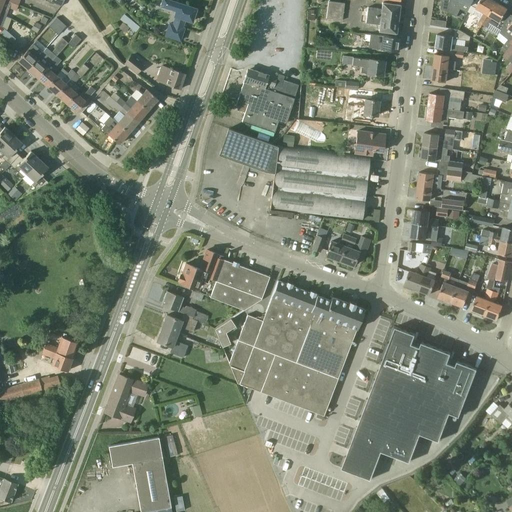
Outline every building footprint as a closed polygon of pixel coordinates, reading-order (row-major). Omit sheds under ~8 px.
[(16,10),(18,5),(5,0),(0,0),(0,13),(6,16),(9,7),(16,10)] [(192,22),(196,9),(168,0),(162,0),(161,5),(177,10),(175,16),(176,16),(173,25),(170,24),(166,36),(180,40),(184,28),(182,28),(185,19),(192,22)] [(449,13),(450,0),(442,0),(441,9),(449,13)] [(453,0),(450,0),(449,13),(457,17),(461,8),(469,12),(469,11),(474,0),(458,0),(458,2),(453,0)] [(474,0),(469,11),(478,17),(474,24),(480,28),(496,2),(492,0),(474,0)] [(328,10),(343,12),(344,4),(329,1),(328,10)] [(496,2),(480,28),(486,31),(491,23),(502,30),(511,15),(506,12),(508,9),(496,2)] [(367,15),(398,19),(400,5),(383,3),(382,9),(368,7),(367,15)] [(343,12),(328,10),(326,19),(342,21),(343,12)] [(11,18),(6,16),(0,13),(0,32),(12,43),(16,39),(6,30),(11,18)] [(124,13),(120,19),(136,31),(140,26),(124,13)] [(398,19),(367,15),(366,23),(380,25),(379,31),(396,33),(398,19)] [(511,15),(502,30),(500,32),(510,40),(504,47),(508,50),(511,44),(511,15)] [(49,26),(53,30),(61,21),(56,17),(50,24),(49,26)] [(42,25),(35,21),(31,29),(37,33),(42,25)] [(129,27),(123,22),(119,27),(125,33),(129,27)] [(471,37),(459,30),(457,30),(456,39),(470,41),(471,37)] [(68,43),(74,47),(81,39),(76,34),(68,43)] [(436,48),(446,49),(468,52),(469,47),(456,45),(456,47),(452,47),(453,36),(438,34),(436,48)] [(398,51),(400,38),(383,36),(382,42),(371,41),(370,48),(398,51)] [(41,54),(37,59),(28,69),(38,78),(47,67),(57,56),(68,43),(62,37),(54,47),(55,48),(52,52),(47,48),(43,52),(41,54)] [(327,49),(328,42),(315,41),(315,48),(327,49)] [(41,54),(43,52),(33,43),(18,61),(28,69),(37,59),(41,54)] [(511,44),(508,50),(503,56),(508,60),(511,54),(511,44)] [(434,67),(448,69),(455,70),(456,62),(449,61),(450,56),(435,54),(434,67)] [(47,67),(38,78),(47,86),(56,76),(52,72),(56,67),(55,66),(61,59),(57,56),(47,67)] [(132,56),(125,63),(137,73),(144,66),(132,56)] [(369,74),(373,74),(383,76),(383,73),(385,74),(385,70),(384,70),(385,61),(355,57),(354,65),(364,66),(370,67),(369,74)] [(493,59),(484,59),(482,73),(496,75),(497,62),(492,62),(493,59)] [(76,73),(70,80),(66,84),(57,95),(67,103),(76,93),(80,88),(74,83),(80,77),(81,78),(89,68),(84,64),(76,73)] [(180,89),(185,74),(162,66),(157,81),(180,89)] [(448,69),(434,67),(432,80),(447,82),(448,69)] [(56,76),(47,86),(57,95),(66,84),(70,80),(76,73),(72,70),(68,74),(63,69),(56,76)] [(247,71),(246,74),(236,106),(239,106),(237,110),(245,112),(242,121),(275,132),(278,121),(286,123),(295,98),(289,96),(290,92),(286,91),(289,82),(283,80),(282,85),(276,83),(277,78),(250,69),(247,71)] [(131,86),(137,90),(138,91),(141,86),(133,81),(131,86)] [(345,88),(358,90),(359,82),(345,81),(345,88)] [(501,85),(497,90),(506,93),(508,88),(501,85)] [(85,93),(89,97),(95,90),(91,86),(85,93)] [(147,89),(137,100),(148,110),(158,98),(147,89)] [(462,98),(464,98),(465,91),(450,89),(449,96),(462,98)] [(506,93),(497,90),(494,97),(507,102),(509,95),(506,93)] [(85,101),(76,93),(67,103),(76,112),(85,101)] [(460,110),(461,102),(444,100),(445,95),(430,93),(428,106),(443,108),(460,110)] [(125,115),(118,123),(129,132),(139,121),(117,102),(110,96),(106,101),(114,108),(115,107),(120,112),(125,115)] [(120,98),(117,102),(139,121),(148,110),(137,100),(131,108),(126,104),(127,104),(120,98)] [(371,100),(372,98),(367,98),(367,99),(365,99),(355,98),(354,113),(378,116),(380,101),(371,100)] [(487,105),(479,104),(478,111),(486,112),(487,105)] [(465,111),(460,110),(443,108),(428,106),(427,119),(441,121),(442,120),(448,120),(449,116),(464,118),(465,111)] [(81,122),(75,129),(76,129),(82,135),(88,128),(82,122),(81,122)] [(129,132),(118,123),(112,130),(105,124),(102,128),(119,144),(129,132)] [(0,149),(14,135),(5,127),(0,132),(0,149)] [(278,146),(229,129),(229,130),(221,153),(221,154),(220,154),(220,155),(266,171),(275,173),(278,146)] [(423,146),(448,149),(458,150),(459,140),(462,140),(463,131),(446,129),(445,137),(446,137),(445,140),(439,140),(440,135),(425,133),(423,146)] [(385,134),(358,131),(355,153),(372,155),(373,151),(376,150),(383,151),(385,134)] [(294,136),(284,134),(283,134),(283,135),(282,145),(293,146),(294,136)] [(5,160),(10,165),(19,155),(15,151),(22,143),(14,135),(0,149),(0,150),(4,155),(2,157),(5,160)] [(511,142),(505,140),(501,140),(499,150),(511,152),(511,142)] [(372,178),(373,176),(373,174),(373,172),(372,170),(372,168),(372,166),(371,164),(371,162),(370,160),(370,156),(278,145),(278,146),(275,173),(272,191),(302,195),(300,212),(363,220),(366,195),(367,193),(368,192),(368,190),(370,188),(371,185),(371,184),(372,182),(372,180),(372,178)] [(422,159),(439,161),(447,162),(448,149),(423,146),(422,159)] [(22,178),(26,174),(40,159),(31,151),(24,159),(19,155),(10,165),(18,172),(16,173),(22,178)] [(487,158),(481,156),(479,163),(485,165),(487,158)] [(22,178),(30,186),(31,184),(36,189),(48,182),(47,181),(41,175),(49,167),(40,159),(26,174),(22,178)] [(463,163),(449,161),(448,169),(462,171),(463,163)] [(462,177),(462,171),(448,169),(447,180),(461,181),(462,177)] [(497,171),(485,169),(485,171),(484,175),(496,178),(497,171)] [(441,188),(443,175),(438,174),(420,172),(418,185),(433,187),(439,188),(441,188)] [(497,180),(486,177),(483,185),(495,188),(497,180)] [(439,188),(433,187),(418,185),(416,198),(431,200),(432,190),(439,191),(439,188)] [(511,202),(511,188),(509,187),(508,195),(502,194),(501,200),(511,203),(511,202)] [(16,201),(20,196),(12,189),(8,194),(16,201)] [(302,195),(272,191),(270,209),(300,212),(302,195)] [(443,198),(442,202),(442,208),(448,208),(463,210),(464,201),(443,198)] [(511,202),(511,203),(501,200),(489,198),(488,206),(499,208),(505,209),(503,216),(508,217),(508,218),(511,218),(511,202)] [(442,208),(437,207),(436,215),(447,216),(448,208),(442,208)] [(413,223),(439,226),(439,225),(438,225),(439,220),(431,219),(431,221),(428,220),(429,211),(415,209),(413,223)] [(460,211),(450,210),(449,217),(459,219),(460,211)] [(489,219),(474,216),(472,223),(488,226),(489,219)] [(411,237),(427,239),(432,239),(432,244),(434,245),(442,245),(443,239),(436,238),(438,227),(439,227),(439,226),(413,223),(411,237)] [(498,237),(498,233),(483,230),(482,236),(511,242),(511,228),(504,227),(502,237),(498,237)] [(326,255),(340,261),(349,235),(343,233),(339,244),(331,241),(326,255)] [(356,238),(349,235),(340,261),(353,266),(356,258),(362,261),(370,240),(361,237),(358,244),(355,243),(356,238)] [(320,251),(324,239),(317,236),(312,249),(320,251)] [(511,242),(482,236),(480,244),(488,246),(488,243),(496,245),(497,242),(501,243),(498,253),(511,256),(511,242)] [(434,245),(432,244),(424,243),(423,252),(431,253),(434,245)] [(478,247),(467,244),(465,250),(477,253),(478,247)] [(216,281),(217,281),(225,260),(223,259),(224,256),(207,250),(200,269),(186,264),(180,281),(198,288),(201,280),(208,283),(210,279),(216,281)] [(508,282),(511,262),(511,261),(500,259),(496,279),(508,282)] [(206,295),(245,309),(261,299),(270,276),(239,265),(239,263),(233,261),(233,263),(225,260),(217,281),(216,281),(216,283),(211,282),(206,295)] [(487,278),(494,281),(499,265),(492,263),(487,278)] [(423,275),(427,266),(422,264),(419,271),(420,271),(419,274),(410,270),(405,285),(418,290),(423,275)] [(432,268),(427,266),(423,275),(418,290),(431,295),(436,280),(434,279),(437,273),(431,271),(432,268)] [(439,297),(451,302),(457,286),(459,280),(450,277),(452,273),(444,270),(442,276),(446,278),(439,297)] [(470,278),(478,281),(480,275),(473,272),(470,278)] [(457,286),(451,302),(464,307),(470,291),(474,293),(478,281),(470,278),(469,284),(459,280),(457,286)] [(248,316),(230,364),(237,383),(324,415),(357,329),(361,319),(365,309),(355,306),(356,304),(355,303),(355,305),(350,304),(351,302),(350,301),(349,303),(332,297),(330,300),(316,295),(316,293),(315,294),(311,293),(311,291),(310,292),(293,286),(293,284),(292,284),(292,286),(287,284),(288,282),(287,282),(287,284),(278,280),(263,321),(248,316)] [(472,310),(485,315),(494,291),(489,289),(486,295),(487,296),(486,299),(477,295),(472,310)] [(192,290),(190,297),(201,301),(203,295),(192,290)] [(162,305),(186,314),(195,317),(194,320),(197,321),(206,324),(210,315),(196,310),(186,306),(186,308),(180,306),(183,297),(167,291),(162,305)] [(494,291),(485,315),(498,320),(503,305),(494,302),(495,299),(496,299),(499,293),(494,291)] [(195,317),(186,314),(184,321),(167,315),(162,328),(177,334),(180,327),(193,332),(197,321),(194,320),(195,317)] [(232,317),(214,329),(222,347),(231,343),(225,330),(236,323),(232,317)] [(416,334),(396,327),(342,468),(371,479),(382,451),(410,462),(421,434),(439,441),(450,413),(459,416),(478,369),(458,361),(456,366),(448,363),(451,353),(422,342),(420,347),(412,344),(416,334)] [(177,334),(162,328),(157,341),(174,347),(172,353),(183,357),(188,345),(175,340),(177,334)] [(68,371),(68,370),(78,342),(62,336),(58,348),(46,344),(43,352),(55,356),(52,365),(68,371)] [(10,359),(4,360),(7,373),(13,372),(10,359)] [(144,396),(148,385),(119,374),(105,412),(131,422),(135,409),(124,405),(127,397),(125,396),(127,391),(144,396)] [(0,401),(24,395),(23,394),(60,384),(58,376),(50,378),(49,377),(40,379),(6,388),(5,385),(2,386),(0,377),(0,401)] [(511,401),(504,410),(499,406),(491,415),(501,424),(506,418),(511,423),(511,401)] [(172,511),(172,508),(171,508),(170,507),(171,507),(159,437),(108,446),(112,466),(132,463),(141,511),(142,511),(172,511)] [(453,480),(460,487),(467,479),(460,472),(453,480)] [(0,497),(11,502),(18,484),(4,479),(1,486),(0,485),(0,497)] [(385,492),(384,493),(380,496),(385,501),(390,497),(385,492)]
